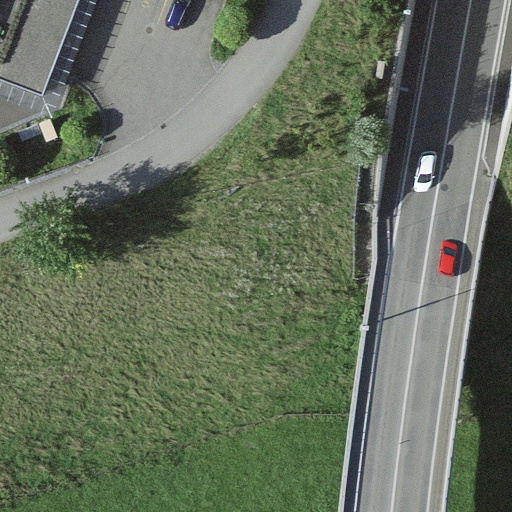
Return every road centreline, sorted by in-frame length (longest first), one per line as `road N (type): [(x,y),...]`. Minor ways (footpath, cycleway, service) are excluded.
road 1 (trunk): [(474,0),(425,277),(398,511)]
road 2 (residential): [(0,226),(69,200),(192,132),(259,65),(297,0)]
